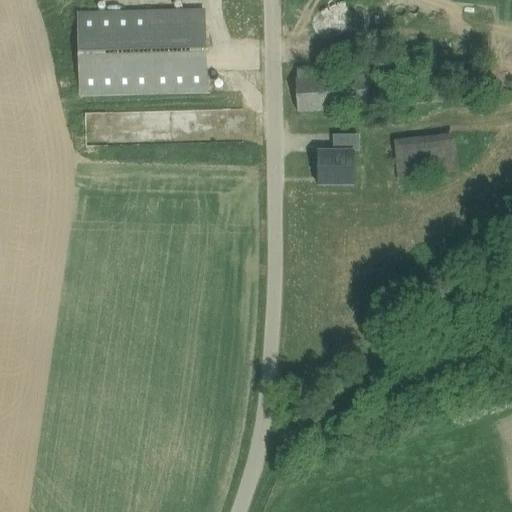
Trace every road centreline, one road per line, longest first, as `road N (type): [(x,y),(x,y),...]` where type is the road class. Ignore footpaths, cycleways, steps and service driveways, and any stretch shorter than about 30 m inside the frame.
road 1 (unclassified): [(237,511),(254,472),(268,385),(270,0)]
road 2 (track): [(254,472),(511,260)]
